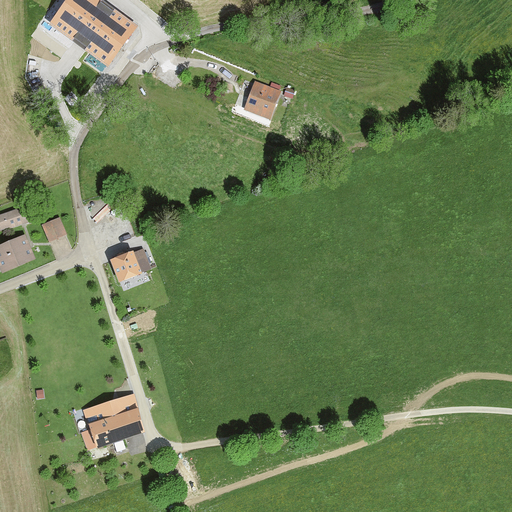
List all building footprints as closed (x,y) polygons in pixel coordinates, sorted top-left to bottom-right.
[(132,26),(90,0),(58,0),(39,33),(105,75),(132,26)] [(257,84),(247,111),(270,119),(279,94),(257,84)] [(26,208),(0,214),(0,230),(30,223),(26,208)] [(59,220),(43,226),(50,244),(66,237),(59,220)] [(24,238),(0,246),(0,272),(0,273),(33,261),(24,238)] [(145,250),(110,260),(118,288),(153,277),(145,250)] [(134,396),(82,411),(94,452),(146,437),(134,396)]
